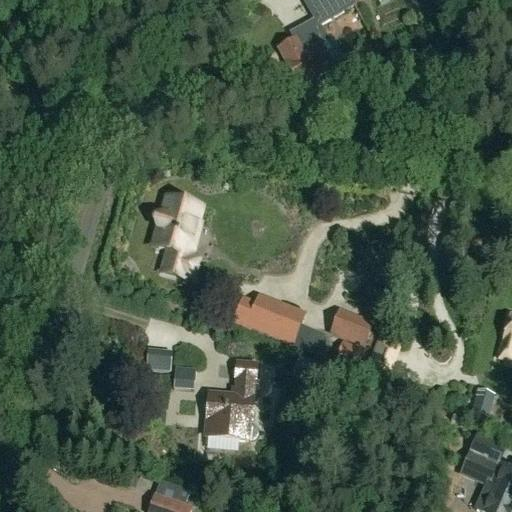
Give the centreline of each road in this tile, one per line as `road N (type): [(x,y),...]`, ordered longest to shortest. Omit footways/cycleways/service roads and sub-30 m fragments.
road 1 (residential): [(0,479),(104,170),(129,134),(169,130)]
road 2 (residential): [(511,188),(169,130)]
road 3 (track): [(129,134),(32,103),(0,104)]
road 4 (residential): [(169,130),(198,0)]
